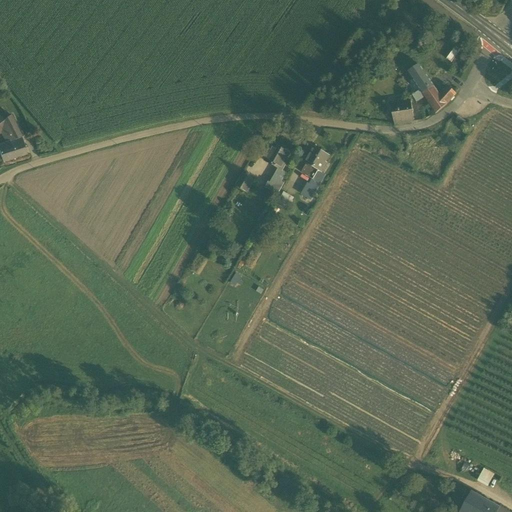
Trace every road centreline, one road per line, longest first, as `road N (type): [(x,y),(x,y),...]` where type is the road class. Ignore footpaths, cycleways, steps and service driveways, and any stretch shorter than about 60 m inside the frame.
road 1 (residential): [(469,88),(418,127),(224,118),(41,161),(0,181)]
road 2 (track): [(5,176),(201,352),(388,458)]
